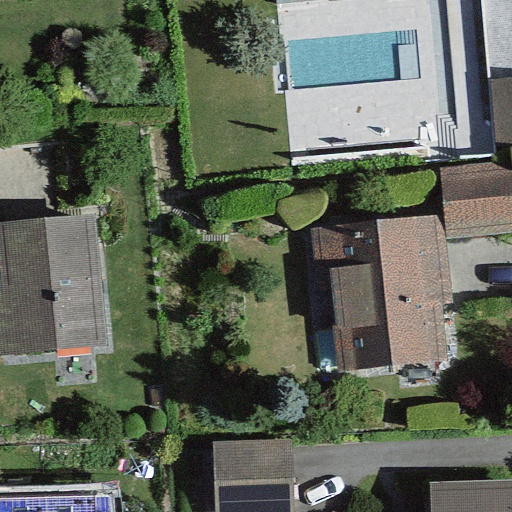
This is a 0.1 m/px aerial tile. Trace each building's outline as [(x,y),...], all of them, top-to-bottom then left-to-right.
[(511,81),(498,82),(503,148),(511,147),(511,81)] [(511,167),(446,174),(452,232),(511,226),(511,167)] [(443,215),(310,231),(318,295),(328,293),(338,377),(449,364),(443,308),(454,307),(443,215)] [(96,219),(0,227),(0,283),(1,292),(0,292),(0,358),(107,349),(96,219)] [(293,511),(292,445),(214,447),(215,511),(293,511)] [(511,511),(511,496),(432,501),(432,511),(511,511)] [(109,511),(109,498),(0,500),(0,511),(109,511)]
